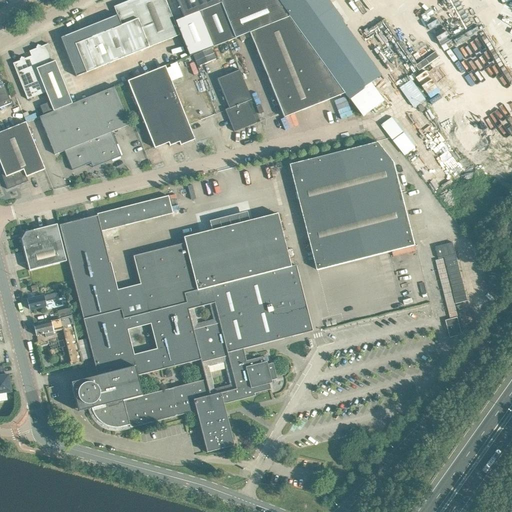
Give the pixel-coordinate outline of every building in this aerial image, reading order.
[(117,15),(60,38),(76,77),(86,73),(179,35),(165,0),(130,0),(113,7),(117,15)] [(176,0),(183,18),(174,21),(189,56),(213,47),(235,38),(219,0),(176,0)] [(219,0),(235,38),(249,32),(249,33),(290,16),(287,12),(278,0),(219,0)] [(278,0),(287,12),(290,16),(299,30),(329,9),(322,0),(278,0)] [(290,16),(249,33),(284,118),(345,93),(299,30),(290,16)] [(72,103),(51,53),(48,44),(40,47),(40,45),(39,46),(40,48),(37,49),(36,47),(36,48),(29,51),(31,56),(45,92),(49,102),(40,106),(43,115),(72,103)] [(45,92),(31,56),(24,59),(24,58),(23,58),(24,60),(21,61),(20,59),(19,59),(20,60),(13,63),(16,73),(27,100),(45,92)] [(194,140),(190,130),(165,66),(127,81),(154,148),(168,143),(169,146),(179,142),(180,145),(194,140)] [(239,70),(217,79),(229,108),(225,110),(228,118),(229,118),(232,119),(233,122),(230,123),(234,132),(256,123),(247,101),(251,100),(239,70)] [(0,107),(11,104),(2,82),(0,76),(0,107)] [(130,125),(126,115),(114,87),(39,117),(54,155),(64,151),(111,132),(130,125)] [(2,178),(7,190),(28,181),(26,177),(44,169),(25,122),(0,132),(0,163),(5,177),(2,178)] [(121,156),(111,132),(64,151),(72,171),(99,159),(101,164),(121,156)] [(394,163),(379,143),(291,165),(293,175),(319,270),(416,246),(394,163)] [(110,262),(109,262),(101,231),(172,213),(168,196),(97,214),(97,215),(59,225),(97,376),(134,366),(137,376),(163,370),(157,349),(134,355),(127,330),(151,324),(147,309),(141,284),(117,290),(110,262)] [(183,294),(291,266),(277,214),(183,237),(185,243),(133,256),(133,257),(134,257),(141,284),(147,309),(185,300),(183,294)] [(66,261),(57,224),(23,233),(20,237),(29,271),(66,261)] [(436,260),(450,319),(458,317),(444,258),(436,260)] [(296,265),(291,266),(183,294),(185,300),(188,310),(193,309),(209,305),(215,303),(228,353),(243,349),(312,331),(296,265)] [(511,289),(492,272),(481,285),(499,302),(511,289)] [(44,302),(61,298),(60,292),(27,300),(30,310),(45,306),(44,302)] [(200,360),(188,310),(185,300),(147,309),(151,324),(157,349),(163,370),(200,360)] [(264,362),(262,357),(246,361),(243,349),(228,353),(215,303),(209,305),(213,319),(197,323),(193,309),(188,310),(200,360),(205,380),(142,396),(123,401),(129,425),(130,428),(132,427),(196,411),(206,453),(234,446),(223,404),(255,396),(254,394),(271,389),(269,384),(272,383),(271,381),(277,379),(273,363),(267,364),(266,362),(264,362)] [(57,311),(59,319),(72,316),(70,308),(57,311)] [(72,316),(59,319),(34,325),(36,336),(45,334),(45,337),(54,335),(53,332),(65,329),(70,354),(68,355),(71,366),(83,363),(74,327),(72,316)] [(324,321),(326,328),(347,322),(345,316),(324,321)] [(0,366),(0,393),(11,392),(8,375),(4,376),(3,366),(0,366)] [(142,396),(137,376),(134,366),(97,376),(70,383),(78,412),(91,408),(93,413),(95,416),(98,420),(101,423),(105,425),(109,427),(114,427),(118,427),(123,427),(129,425),(123,401),(142,396)]
